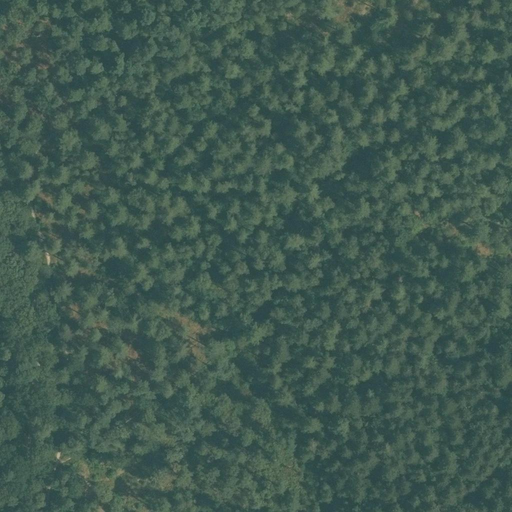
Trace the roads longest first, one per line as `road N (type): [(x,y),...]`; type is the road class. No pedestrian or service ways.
road 1 (track): [(32,150),(29,201),(50,256),(68,369),(53,409),(59,441),(46,511)]
road 2 (track): [(263,0),(32,150)]
road 3 (track): [(19,511),(37,311),(18,246)]
